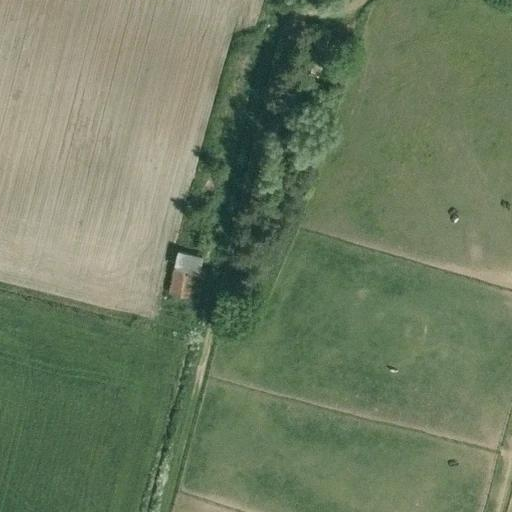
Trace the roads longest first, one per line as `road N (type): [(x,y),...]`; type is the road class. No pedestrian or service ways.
road 1 (track): [(161,511),(276,52),(299,21),(354,10),(365,0)]
road 2 (track): [(511,256),(438,84),(416,0)]
